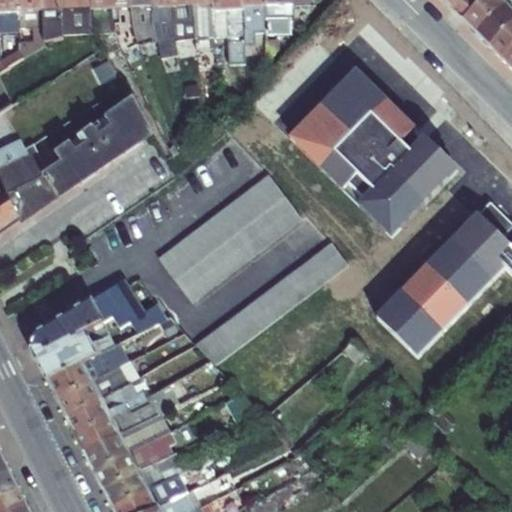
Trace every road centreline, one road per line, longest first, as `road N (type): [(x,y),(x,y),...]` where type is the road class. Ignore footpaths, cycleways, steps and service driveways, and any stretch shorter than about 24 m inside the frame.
road 1 (residential): [(511,110),(403,0)]
road 2 (primary): [(0,375),(71,511)]
